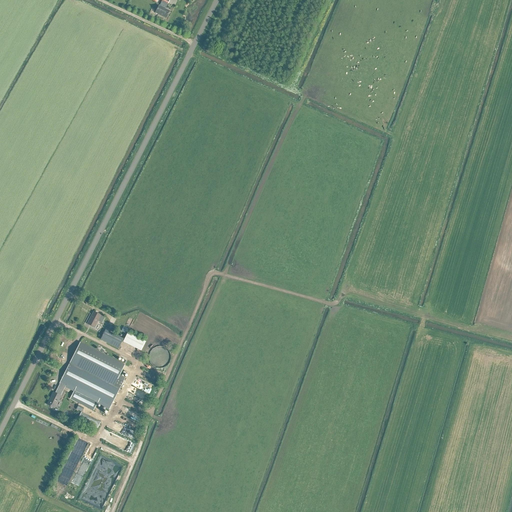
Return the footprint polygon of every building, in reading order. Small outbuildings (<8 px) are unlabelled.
[(169,0),(161,0),(162,0),(159,6),(158,6),(154,13),(166,19),(170,11),(165,9),(167,3),(168,3),(169,0)] [(94,328),(100,315),(93,311),(87,324),(94,328)] [(118,348),(123,339),(105,330),(102,336),(100,339),(118,348)] [(141,351),(145,341),(127,332),(122,342),(141,351)] [(80,342),(59,384),(55,393),(53,392),(47,404),(54,408),(60,396),(65,387),(74,391),(70,399),(93,410),(97,403),(109,409),(125,378),(119,375),(125,365),(80,342)] [(160,368),(163,368),(167,366),(169,363),(170,359),(170,355),(169,352),(166,349),(163,347),(159,346),(155,347),(152,349),(150,352),(148,356),(149,359),(150,363),(152,366),(156,368),(160,368)] [(128,397),(143,406),(146,401),(130,393),(128,397)] [(100,422),(81,412),(78,418),(97,428),(100,422)] [(65,465),(58,481),(67,485),(74,470),(65,465)]
